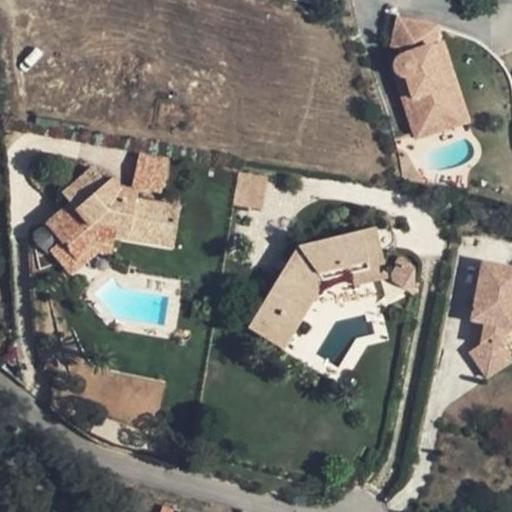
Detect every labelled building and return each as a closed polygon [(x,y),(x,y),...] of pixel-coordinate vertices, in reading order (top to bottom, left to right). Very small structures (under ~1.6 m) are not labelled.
[(417,12),(396,7),(388,42),(395,44),(400,58),(394,63),(392,70),(394,77),(397,80),(405,80),(407,87),(400,89),(409,120),(433,113),(423,78),(438,73),(428,38),(412,34),(417,12)] [(439,17),(417,12),(412,34),(428,38),(438,73),(423,78),(433,113),(453,107),(434,40),(439,17)] [(405,80),(397,80),(400,89),(407,87),(405,80)] [(165,191),(168,155),(141,153),(138,189),(165,191)] [(245,171),(239,203),(263,207),(269,175),(245,171)] [(174,207),(141,203),(140,196),(122,195),(112,183),(106,187),(94,173),(64,199),(72,208),(47,229),(81,271),(104,251),(124,253),(124,243),(180,250),(185,209),(174,207)] [(344,277),(381,269),(373,230),(292,247),(259,303),(245,327),(281,348),(320,283),(344,277)] [(393,259),(393,288),(415,288),(415,259),(393,259)] [(511,269),(479,263),(470,306),(468,323),(480,326),(476,347),(464,357),(483,382),(508,365),(499,351),(500,337),(509,328),(511,327),(511,269)] [(384,280),(381,269),(344,277),(347,289),(383,281),(384,280)]
